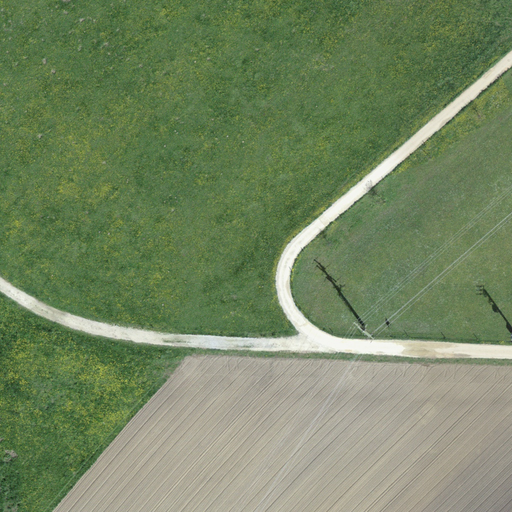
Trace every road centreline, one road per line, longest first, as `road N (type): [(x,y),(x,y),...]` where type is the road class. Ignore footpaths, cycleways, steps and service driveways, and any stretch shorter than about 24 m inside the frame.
road 1 (track): [(0,283),(28,304),(129,334),(312,344)]
road 2 (track): [(511,351),(312,344)]
